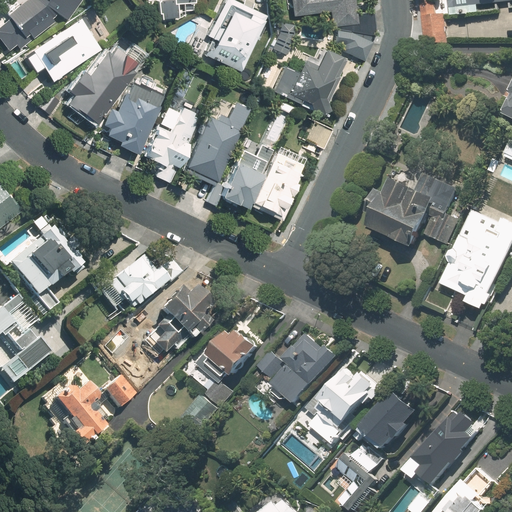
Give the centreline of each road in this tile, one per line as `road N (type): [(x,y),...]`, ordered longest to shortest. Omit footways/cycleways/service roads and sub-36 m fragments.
road 1 (residential): [(287,275),(64,172),(0,116)]
road 2 (residential): [(287,275),(398,40),(394,0)]
road 3 (residential): [(511,384),(287,275)]
